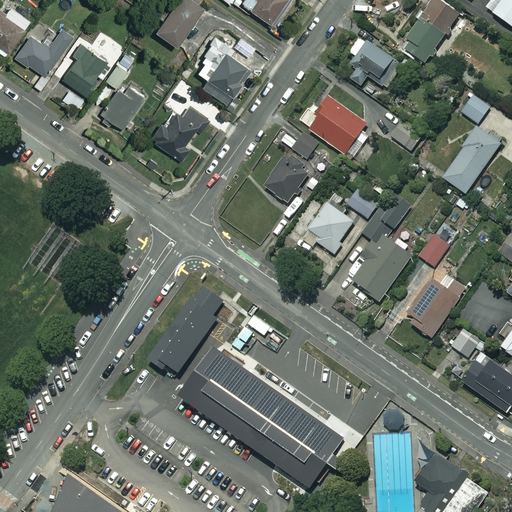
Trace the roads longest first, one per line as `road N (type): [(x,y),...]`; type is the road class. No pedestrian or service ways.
road 1 (residential): [(181,228),(511,457)]
road 2 (residential): [(0,496),(181,228)]
road 3 (residential): [(181,228),(341,0)]
road 4 (residential): [(0,100),(181,228)]
